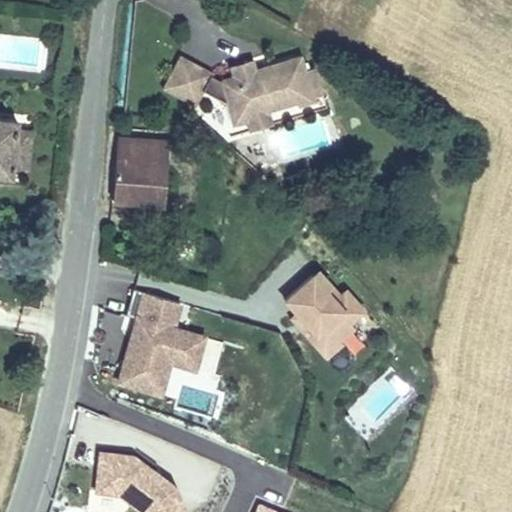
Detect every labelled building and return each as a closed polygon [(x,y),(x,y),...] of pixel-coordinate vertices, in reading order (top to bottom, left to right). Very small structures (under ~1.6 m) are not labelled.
[(167,57),(156,90),(189,101),(191,92),(220,99),(224,121),(243,117),(239,106),(262,98),(265,109),(287,102),(288,107),(305,103),(303,96),(318,93),(310,64),(299,67),(295,50),(265,60),(269,69),(251,75),(248,64),(227,71),(209,78),(200,69),(167,57)] [(227,71),(248,64),(246,56),(225,60),(227,71)] [(265,60),(248,64),(251,75),(269,69),(265,60)] [(262,98),(239,106),(243,117),(245,124),(267,117),(265,109),(262,98)] [(0,175),(4,176),(5,166),(6,151),(8,130),(9,119),(0,118),(0,175)] [(6,151),(5,166),(20,167),(23,131),(8,130),(6,151)] [(166,200),(172,139),(123,136),(116,194),(166,200)] [(336,301),(317,279),(282,309),(308,339),(304,343),(323,365),(370,323),(344,294),(336,301)] [(175,324),(181,301),(139,289),(113,381),(161,395),(171,362),(195,369),(205,332),(175,324)] [(177,511),(149,436),(82,461),(101,511),(109,511),(135,502),(138,511),(177,511)] [(286,511),(261,502),(256,511),(286,511)]
